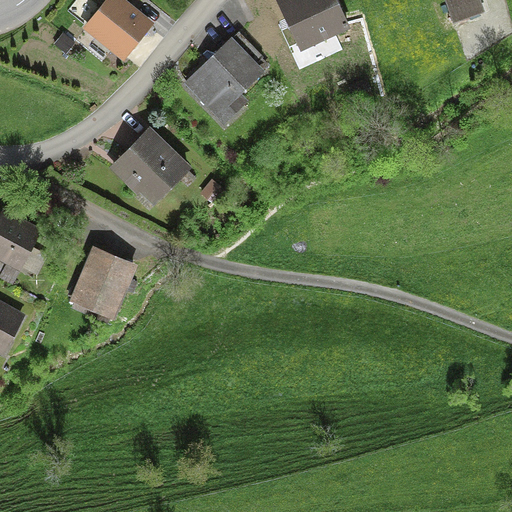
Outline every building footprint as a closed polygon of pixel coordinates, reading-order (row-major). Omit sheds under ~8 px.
[(150,26),(121,0),(101,0),(81,24),(121,59),(150,26)] [(348,32),(333,0),(273,0),(299,54),(348,32)] [(478,0),(444,0),(452,23),(483,12),(478,0)] [(62,33),(53,44),(65,54),(74,42),(62,33)] [(265,71),(229,36),(182,83),(223,125),(247,101),(241,95),(265,71)] [(149,127),(108,165),(148,207),(189,168),(149,127)] [(39,230),(0,209),(0,259),(18,269),(19,266),(29,247),(39,230)] [(46,256),(29,247),(19,266),(36,275),(46,256)] [(134,265),(91,248),(70,303),(113,320),(134,265)] [(24,316),(0,302),(0,355),(2,356),(24,316)]
